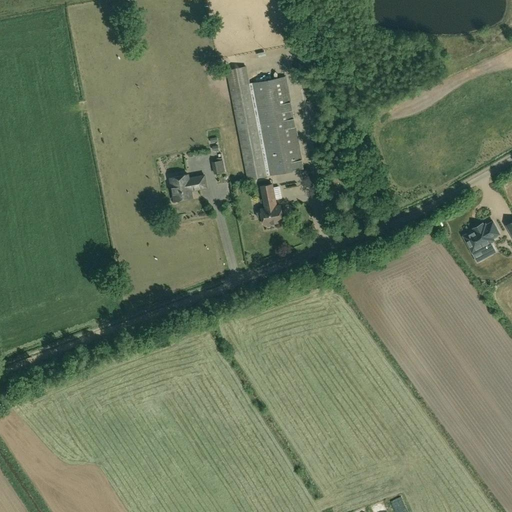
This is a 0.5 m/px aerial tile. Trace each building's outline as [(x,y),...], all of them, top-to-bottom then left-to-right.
[(286,77),(250,84),(246,67),(228,70),(249,179),(304,169),(286,77)] [(215,173),(225,171),(223,161),(213,163),(215,173)] [(188,174),(172,177),(173,187),(172,187),(175,201),(193,197),(191,190),(207,187),(205,175),(189,178),(188,174)] [(281,205),(277,206),(273,184),(262,187),(266,208),(262,209),(262,211),(258,211),(257,213),(258,217),(260,218),(264,217),(265,225),(268,224),(268,226),(269,226),(273,226),(274,224),(273,223),(284,221),(281,205)] [(474,230),(463,236),(474,255),(489,247),(486,243),(490,240),(498,236),(497,235),(500,234),(493,221),(486,225),(486,224),(484,225),(474,230)] [(411,511),(405,500),(397,505),(400,511),(411,511)]
